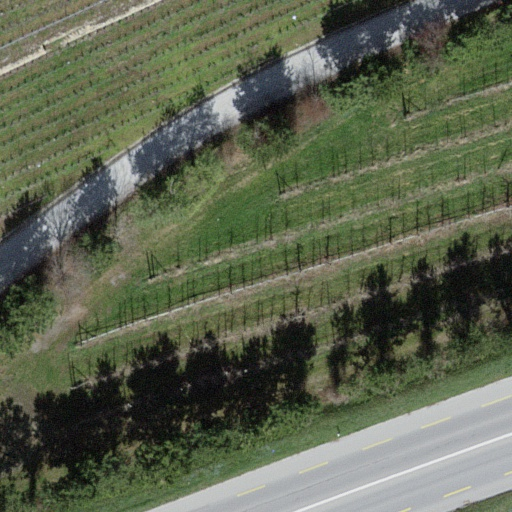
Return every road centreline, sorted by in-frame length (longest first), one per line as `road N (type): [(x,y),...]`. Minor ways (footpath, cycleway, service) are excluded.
road 1 (unclassified): [(0,288),(293,96),(511,2)]
road 2 (primary): [(301,511),(511,435)]
